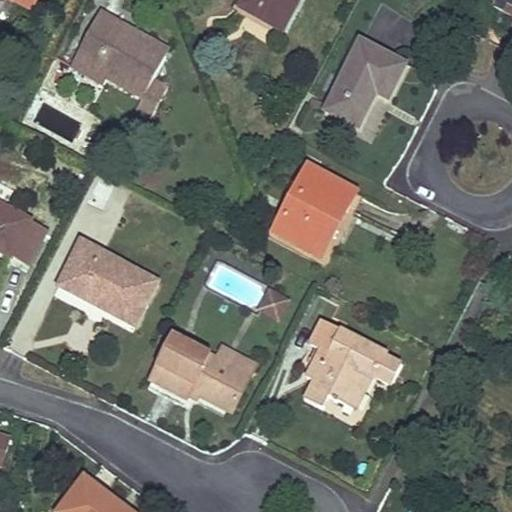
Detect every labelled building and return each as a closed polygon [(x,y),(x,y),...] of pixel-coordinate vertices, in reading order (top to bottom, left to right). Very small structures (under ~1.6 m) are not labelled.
[(13,0),(34,10),(39,0),(13,0)] [(241,10),(246,0),(239,0),(235,7),(241,10)] [(246,0),(241,10),(262,22),(283,33),(300,0),(246,0)] [(153,121),(161,105),(170,89),(154,81),(167,58),(133,40),(136,33),(104,16),(79,62),(109,78),(144,98),(136,112),(153,121)] [(167,58),(171,52),(136,33),(133,40),(167,58)] [(361,130),(379,94),(392,101),(409,67),(363,44),(328,114),(361,130)] [(109,78),(79,62),(75,69),(105,86),(109,78)] [(277,234),(325,258),(358,193),(310,169),(277,234)] [(0,251),(14,259),(15,256),(32,265),(49,232),(33,224),(33,223),(0,205),(0,251)] [(137,326),(159,285),(85,245),(63,287),(137,326)] [(290,304),(272,294),(263,312),(280,321),(290,304)] [(330,326),(325,323),(313,346),(318,349),(330,326)] [(325,410),(328,404),(331,398),(346,406),(364,372),(394,387),(404,367),(389,359),(390,357),(330,326),(318,349),(331,355),(326,364),(319,361),(310,379),(316,382),(306,400),(325,410)] [(193,393),(234,414),(252,379),(177,340),(154,384),(189,402),(193,393)] [(12,442),(0,438),(0,467),(3,468),(12,442)] [(129,511),(88,481),(64,511),(129,511)]
